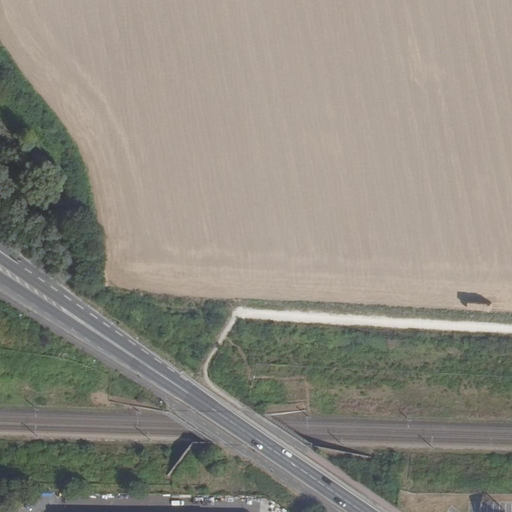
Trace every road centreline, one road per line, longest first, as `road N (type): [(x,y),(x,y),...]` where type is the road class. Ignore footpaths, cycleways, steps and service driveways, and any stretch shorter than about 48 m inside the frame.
road 1 (primary): [(361,511),(98,333)]
road 2 (track): [(511,328),(238,311)]
